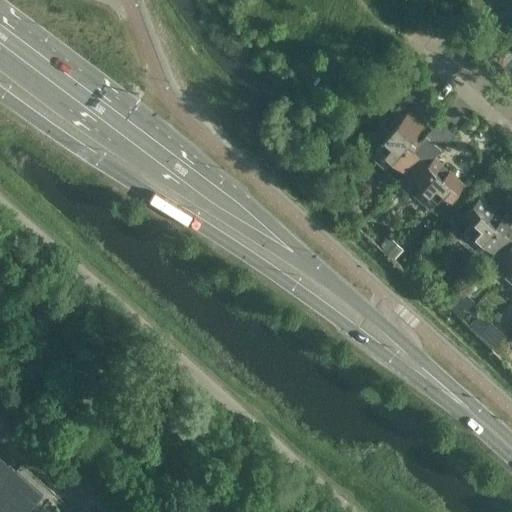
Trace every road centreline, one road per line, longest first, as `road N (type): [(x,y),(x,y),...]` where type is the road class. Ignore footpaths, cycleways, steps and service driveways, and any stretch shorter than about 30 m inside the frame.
road 1 (tertiary): [(463,405),(292,251),(0,33)]
road 2 (tertiary): [(0,95),(463,405)]
road 3 (unclassified): [(0,419),(106,511)]
